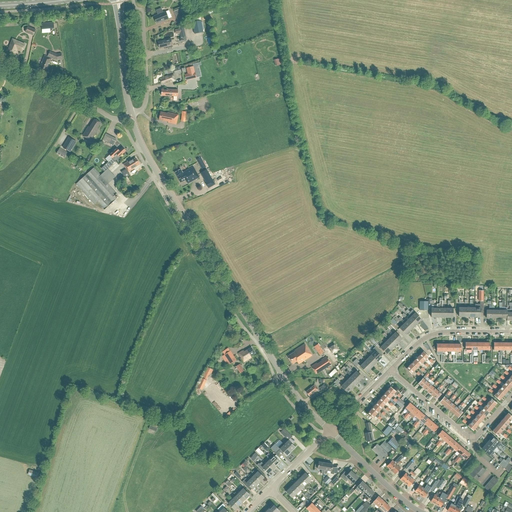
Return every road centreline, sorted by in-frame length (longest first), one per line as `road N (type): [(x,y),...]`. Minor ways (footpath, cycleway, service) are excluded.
road 1 (tertiary): [(329,430),(278,369),(145,152),(131,113)]
road 2 (unclassified): [(131,113),(112,118),(0,65)]
road 3 (residential): [(390,370),(432,333),(511,331)]
road 4 (tertiary): [(421,511),(329,430)]
